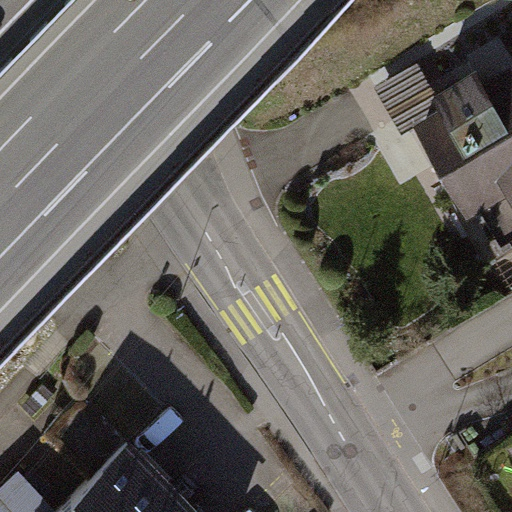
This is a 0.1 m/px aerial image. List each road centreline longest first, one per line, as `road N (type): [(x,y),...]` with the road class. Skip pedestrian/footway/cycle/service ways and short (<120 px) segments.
road 1 (tertiary): [(55,0),(397,511)]
road 2 (motorway): [(0,180),(174,0)]
